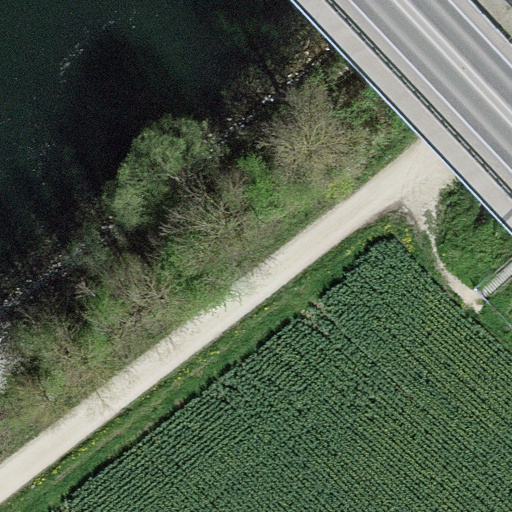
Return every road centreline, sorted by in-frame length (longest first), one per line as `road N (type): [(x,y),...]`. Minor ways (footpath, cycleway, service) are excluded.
road 1 (track): [(0,503),(413,176)]
road 2 (trunk): [(511,115),(402,0)]
road 3 (track): [(413,176),(511,96)]
